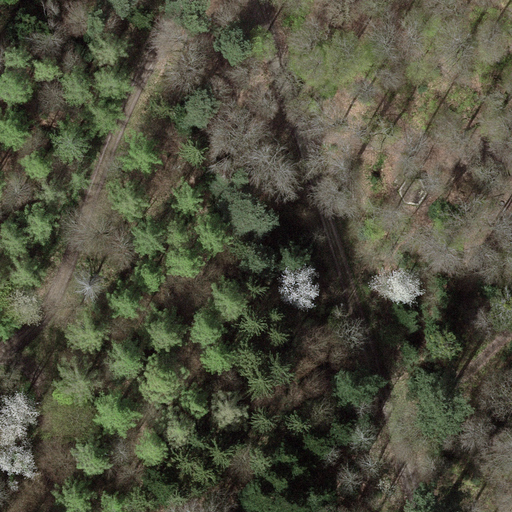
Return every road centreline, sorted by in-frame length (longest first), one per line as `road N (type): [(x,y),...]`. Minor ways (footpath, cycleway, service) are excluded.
road 1 (track): [(263,0),(296,127),(423,511)]
road 2 (track): [(0,358),(44,346),(115,130),(187,0)]
road 3 (track): [(57,511),(45,441),(44,346)]
